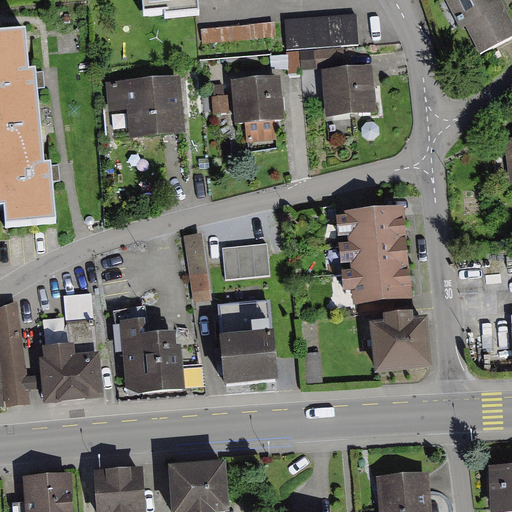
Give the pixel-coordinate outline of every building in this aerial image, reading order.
[(143,0),(145,17),(200,11),(199,0),(143,0)] [(480,57),(511,41),(511,27),(498,0),(448,0),(446,2),(461,32),(466,29),(480,57)] [(37,38),(0,40),(0,118),(4,118),(7,153),(1,154),(2,172),(10,171),(13,211),(19,211),(20,226),(67,222),(63,169),(55,169),(48,77),(39,78),(37,38)] [(377,73),(327,75),(329,121),(379,118),(377,73)] [(187,81),(111,85),(113,116),(133,115),(134,139),(190,135),(187,81)] [(286,83),(236,86),(238,126),(288,124),(286,83)] [(407,244),(404,212),(345,218),(348,249),(407,244)] [(190,234),(194,302),(212,301),(208,233),(190,234)] [(410,275),(407,244),(348,249),(351,281),(410,275)] [(222,251),(226,283),(271,279),(268,246),(222,251)] [(413,306),(410,275),(351,281),(354,312),(413,306)] [(94,295),(66,297),(67,320),(45,321),(51,406),(108,403),(105,353),(97,353),(94,295)] [(0,413),(1,414),(0,409),(29,406),(21,309),(0,310),(0,413)] [(394,328),(382,329),(384,375),(439,372),(436,324),(425,324),(424,319),(394,321),(394,328)] [(151,323),(127,324),(132,400),(191,396),(188,350),(177,351),(176,336),(152,338),(151,323)] [(279,338),(237,340),(239,388),(289,386),(288,349),(280,349),(279,338)] [(238,511),(236,464),(180,467),(183,511),(238,511)] [(511,511),(511,468),(496,469),(498,511),(511,511)] [(152,511),(149,470),(104,473),(106,511),(152,511)] [(436,511),(434,475),(382,478),(384,511),(436,511)] [(80,511),(78,476),(28,479),(30,511),(80,511)]
